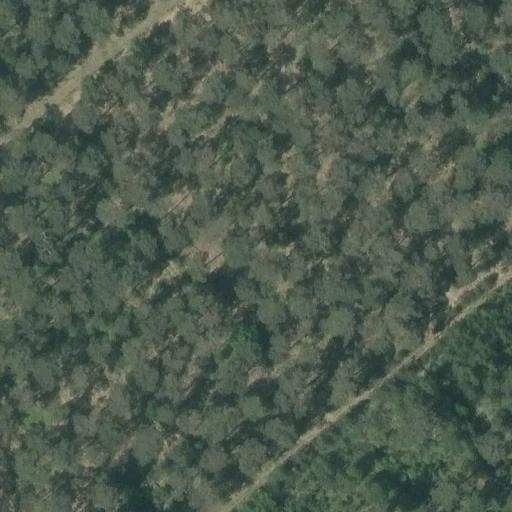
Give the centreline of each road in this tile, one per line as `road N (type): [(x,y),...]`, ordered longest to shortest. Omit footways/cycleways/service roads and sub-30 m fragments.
road 1 (track): [(511,261),(214,511)]
road 2 (track): [(0,140),(167,0)]
